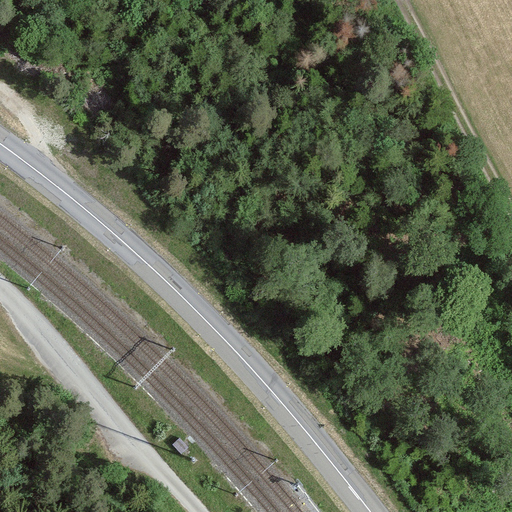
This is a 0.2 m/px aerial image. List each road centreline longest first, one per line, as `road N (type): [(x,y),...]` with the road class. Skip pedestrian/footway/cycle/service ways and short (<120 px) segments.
road 1 (primary): [(0,143),(191,306),(369,511)]
road 2 (unclassified): [(200,511),(0,284)]
road 3 (track): [(397,0),(511,215)]
